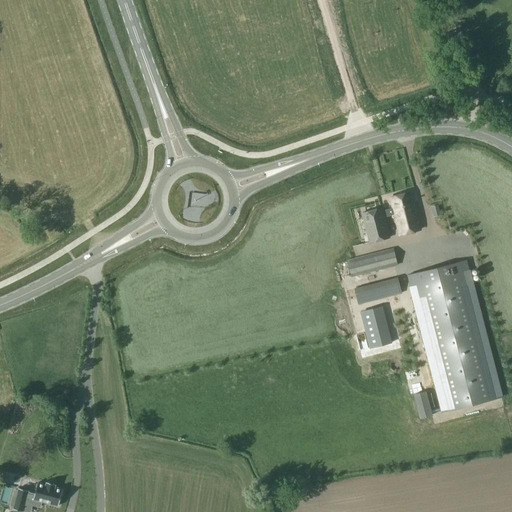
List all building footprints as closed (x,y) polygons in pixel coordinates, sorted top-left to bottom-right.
[(411,192),(390,198),(392,208),(383,211),(382,207),(361,213),(369,243),(390,237),(384,216),(394,213),(399,234),(420,229),(411,192)] [(431,214),(439,212),(436,200),(428,202),(431,214)] [(347,260),(351,277),(397,265),(393,248),(347,260)] [(466,261),(406,276),(441,413),(501,398),(466,261)] [(58,506),(63,489),(54,487),(55,484),(46,482),(46,485),(37,483),(34,494),(28,493),(28,491),(19,488),(18,491),(14,490),(10,505),(14,506),(13,509),(23,511),(26,500),(32,502),(31,505),(40,507),(41,501),(58,506)]
